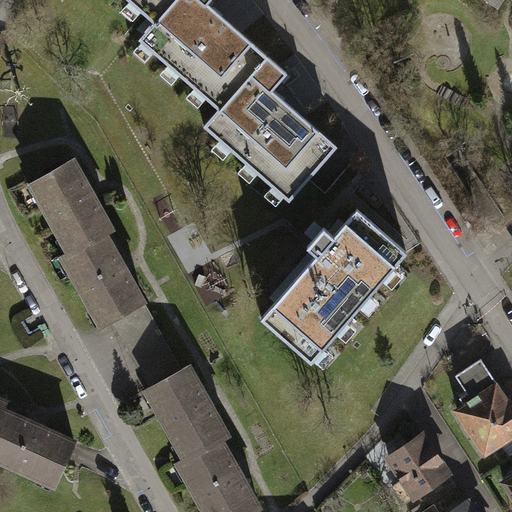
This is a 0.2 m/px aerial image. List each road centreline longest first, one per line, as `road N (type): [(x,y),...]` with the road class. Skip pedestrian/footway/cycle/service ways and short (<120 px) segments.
road 1 (residential): [(276,0),(477,288)]
road 2 (residential): [(0,218),(162,511)]
road 3 (residential): [(477,288),(408,390),(491,511)]
